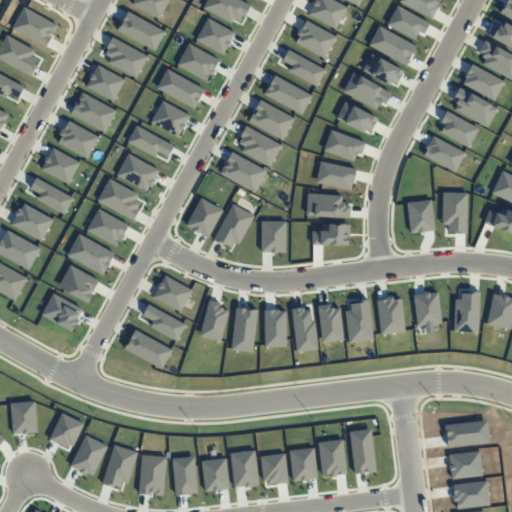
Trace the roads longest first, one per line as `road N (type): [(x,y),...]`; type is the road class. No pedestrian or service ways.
road 1 (residential): [(0,338),(77,382),(169,406),(234,406),(435,380),(511,394)]
road 2 (residential): [(283,0),(77,382)]
road 3 (residential): [(30,475),(101,511),(413,499)]
road 4 (residential): [(154,239),(217,274),(271,284),(447,263),(511,267)]
road 5 (residential): [(475,0),(385,170),(377,213),(381,271)]
road 6 (residential): [(0,185),(101,0)]
road 7 (residential): [(400,385),(414,511)]
